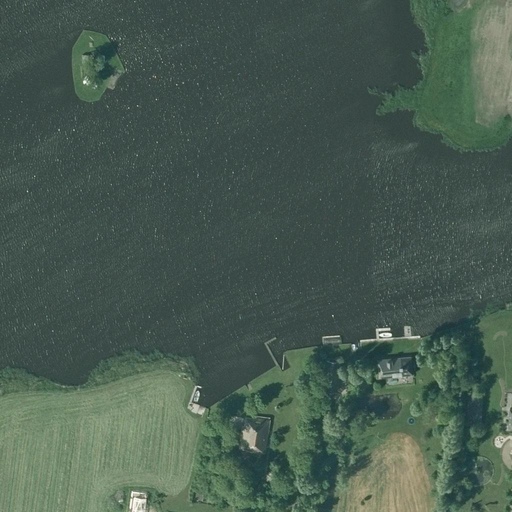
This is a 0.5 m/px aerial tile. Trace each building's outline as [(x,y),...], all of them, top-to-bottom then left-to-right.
[(377,359),(379,377),(413,374),(412,356),(377,359)] [(336,391),(338,361),(325,360),(323,390),(336,391)] [(483,393),(469,392),(467,423),(481,425),(483,393)] [(247,450),(264,452),(269,418),(251,415),(251,418),(245,417),(243,430),(241,430),(239,448),(247,449),(247,450)] [(144,511),(147,496),(133,493),(130,511),(144,511)]
